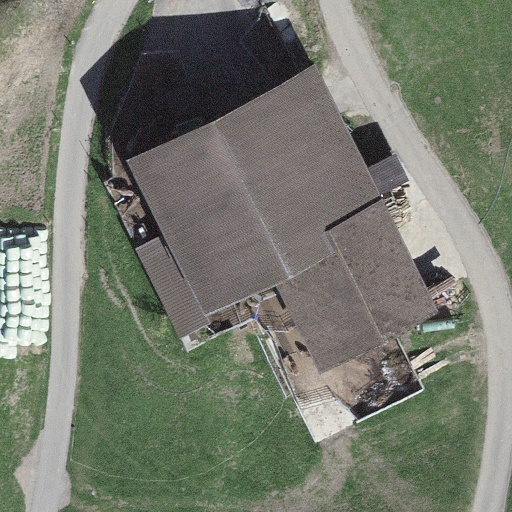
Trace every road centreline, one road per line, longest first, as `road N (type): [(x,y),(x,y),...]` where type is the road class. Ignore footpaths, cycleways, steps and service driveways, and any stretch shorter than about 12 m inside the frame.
road 1 (track): [(493,511),(507,253),(367,0)]
road 2 (unclassified): [(112,0),(68,114),(59,456),(43,511)]
